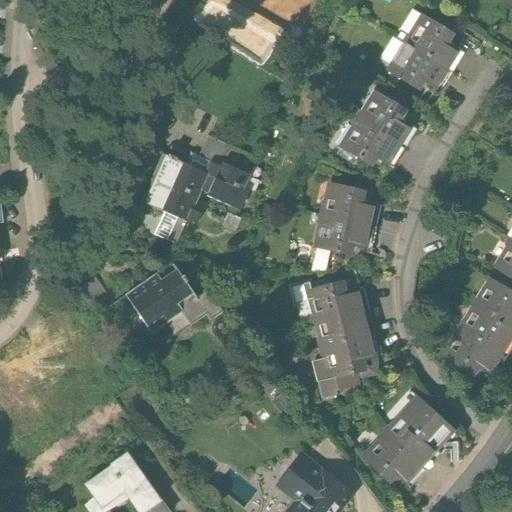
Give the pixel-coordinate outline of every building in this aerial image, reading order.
[(318,0),(299,0),(309,9),(318,0)] [(436,12),(417,40),(463,69),(474,52),(462,45),(469,34),(436,12)] [(463,69),(417,40),(399,67),(436,91),(441,82),(450,88),(463,69)] [(371,117),(417,145),(428,128),(416,121),(424,110),(390,88),(371,117)] [(404,164),(417,145),(371,117),(354,143),(390,166),(395,158),(404,164)] [(220,169),(177,151),(159,195),(201,213),(214,184),(220,169)] [(226,157),(220,169),(214,184),(227,190),(225,193),(255,206),(263,187),(257,185),(264,169),(239,158),(237,162),(226,157)] [(335,213),(388,225),(392,205),(379,202),(382,190),(342,181),(335,213)] [(0,262),(12,261),(6,217),(17,216),(14,193),(0,194),(0,262)] [(164,208),(154,231),(166,236),(176,213),(164,208)] [(241,208),(236,219),(251,226),(256,215),(241,208)] [(383,247),(388,225),(335,213),(328,245),(371,255),(373,245),(383,247)] [(138,294),(165,333),(195,312),(191,307),(208,295),(185,262),(138,294)] [(108,273),(89,287),(105,308),(124,294),(108,273)] [(511,283),(503,278),(486,304),(511,319),(511,283)] [(320,291),(328,319),(380,306),(376,291),(364,294),(360,280),(320,291)] [(511,319),(486,304),(472,326),(511,350),(511,319)] [(328,319),(335,348),(388,335),(380,306),(328,319)] [(511,362),(511,350),(472,326),(454,353),(490,376),(498,365),(507,371),(511,362)] [(391,350),(388,335),(335,348),(343,377),(384,367),(381,353),(391,350)] [(43,347),(0,373),(0,416),(10,433),(45,411),(33,392),(60,376),(43,347)] [(430,395),(400,425),(439,464),(470,434),(430,395)] [(420,483),(439,464),(400,425),(373,452),(405,484),(413,476),(420,483)] [(124,460),(81,489),(97,511),(120,496),(131,511),(149,511),(157,507),(124,460)] [(343,511),(353,501),(301,460),(278,489),(297,504),(290,511),(343,511)]
